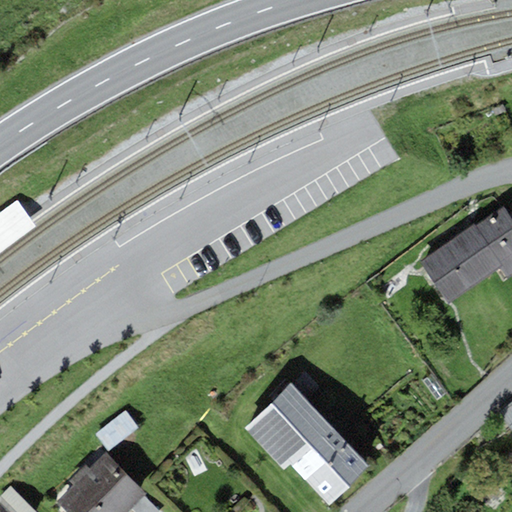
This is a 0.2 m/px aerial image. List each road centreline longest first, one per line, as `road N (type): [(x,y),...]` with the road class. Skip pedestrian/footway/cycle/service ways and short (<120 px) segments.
road 1 (primary): [(292,0),(163,50),(0,143)]
road 2 (residential): [(406,469),(511,377)]
